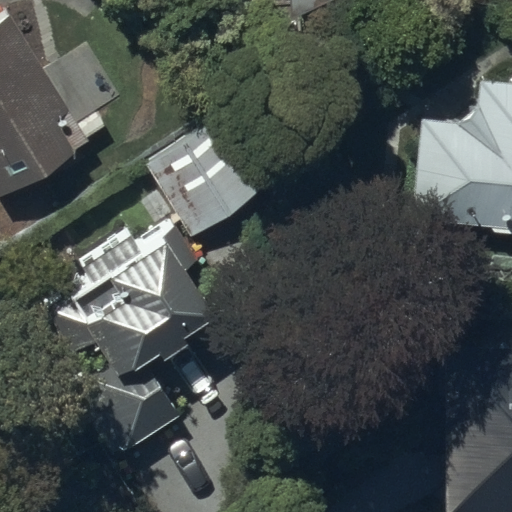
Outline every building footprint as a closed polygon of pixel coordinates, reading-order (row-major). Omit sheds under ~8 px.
[(283,0),(285,26),(338,0),(283,0)] [(0,196),(83,146),(5,17),(0,20),(0,196)] [(416,122),(405,218),(511,230),(511,75),(501,86),(473,83),(470,110),(453,126),(416,122)] [(212,122),(146,163),(190,234),(257,192),(212,122)] [(86,284),(40,310),(77,375),(64,382),(107,457),(177,417),(149,368),(212,331),(157,235),(133,249),(122,231),(72,260),(86,284)] [(436,511),(511,511),(511,348),(436,349),(436,511)]
